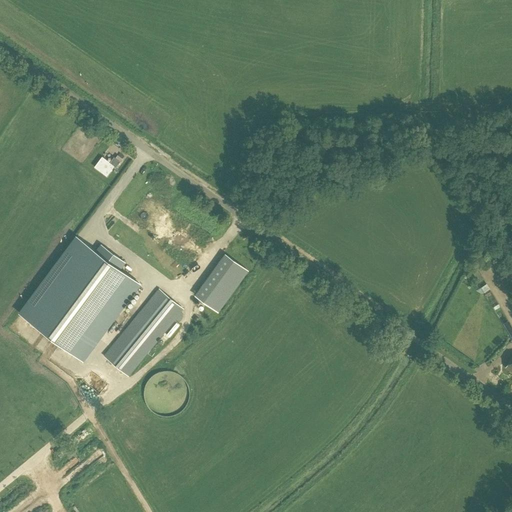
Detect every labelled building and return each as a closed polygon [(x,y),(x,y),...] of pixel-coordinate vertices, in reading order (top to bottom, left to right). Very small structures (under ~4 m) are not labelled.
[(113,165),(101,156),(94,166),(106,175),(113,165)] [(207,242),(172,216),(173,216),(160,207),(143,230),(156,239),(191,265),(207,242)] [(101,245),(96,252),(76,238),(19,316),(82,362),(139,284),(120,270),(125,263),(101,245)] [(228,307),(252,272),(230,256),(205,290),(228,307)] [(478,283),(484,279),(475,264),(470,268),(478,283)] [(128,377),(183,308),(159,288),(104,356),(128,377)] [(168,416),(174,415),(179,413),(183,409),(186,405),(188,399),(189,394),(188,387),(186,382),(184,378),(178,374),(174,372),(167,371),(161,371),(157,373),(152,375),(149,379),(146,383),(144,387),(144,393),(144,398),(146,404),(152,411),(157,414),(162,416),(168,416)] [(116,498),(122,494),(115,482),(94,495),(98,502),(112,493),(116,498)]
